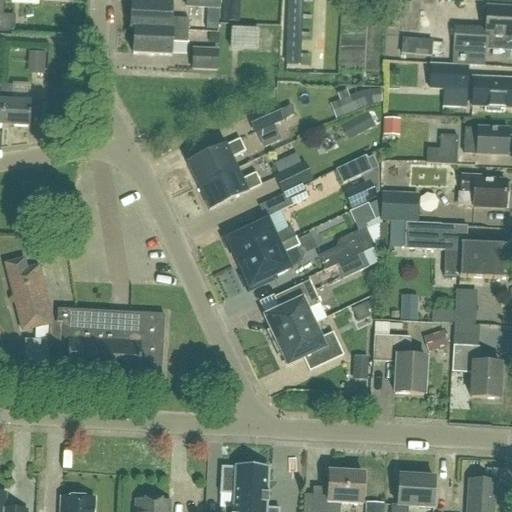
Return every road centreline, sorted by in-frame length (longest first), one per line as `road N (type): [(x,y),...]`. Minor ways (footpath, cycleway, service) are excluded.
road 1 (residential): [(256,425),(149,193),(116,146)]
road 2 (residential): [(256,425),(0,415)]
road 3 (residential): [(511,441),(256,425)]
road 4 (residential): [(116,146),(95,78),(99,0)]
